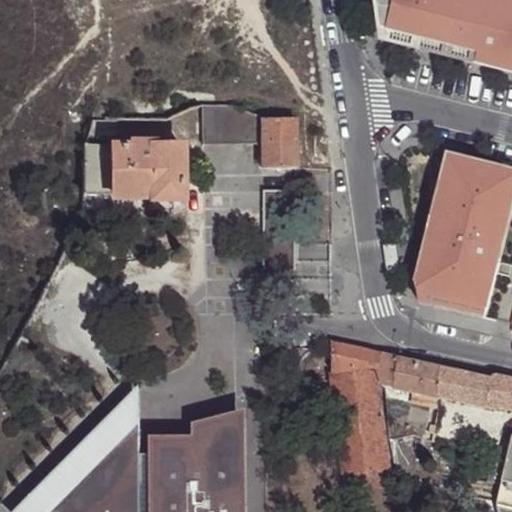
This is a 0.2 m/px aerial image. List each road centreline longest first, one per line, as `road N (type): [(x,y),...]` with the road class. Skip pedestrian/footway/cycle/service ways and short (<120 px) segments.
road 1 (residential): [(356,96),(385,306),(406,333)]
road 2 (unclassified): [(511,134),(356,96)]
